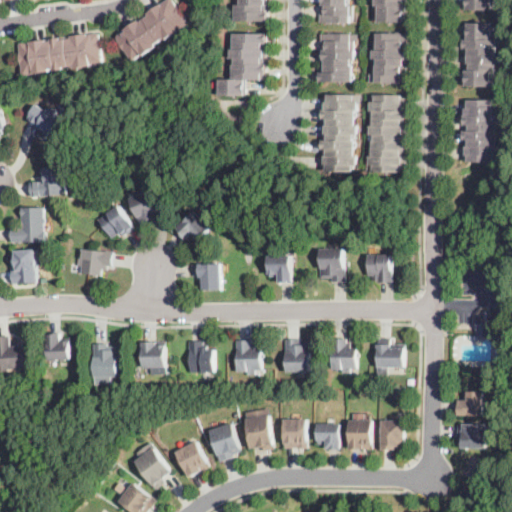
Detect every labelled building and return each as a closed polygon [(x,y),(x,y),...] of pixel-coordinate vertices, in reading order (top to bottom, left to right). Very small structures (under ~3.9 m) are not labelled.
[(175,0),(178,4),(179,3),(192,24),(160,45),(161,46),(145,56),(144,54),(135,60),(127,48),(126,49),(121,42),(122,41),(119,37),(120,33),(127,29),(126,28),(141,18),(142,20),(150,14),(148,10),(162,1),(163,3),(167,0),(175,0)] [(268,0),(268,11),(270,11),(270,19),(236,19),(236,3),(241,3),(241,0),(268,0)] [(351,0),(351,4),(355,4),(355,15),(352,15),(352,22),(323,21),(323,0),(351,0)] [(409,0),(409,6),(408,6),(408,21),(379,20),(379,5),(376,5),(376,0),(409,0)] [(498,0),(498,8),(468,9),(468,0),(498,0)] [(495,32),(493,32),(493,34),(499,34),(499,53),(502,53),(502,63),(498,63),(498,69),(496,69),(496,77),(495,77),(494,82),(493,82),(493,84),(467,84),(467,68),(471,68),(472,63),(469,63),(469,47),(465,47),(465,37),(468,37),(469,21),(495,21),(495,32)] [(353,31),(353,33),(360,33),(360,40),(356,40),(356,58),(354,58),(355,74),(356,74),(356,77),(354,77),(354,80),(321,81),(321,71),(326,71),(325,59),(324,59),(323,32),(353,31)] [(101,33),(102,38),(103,38),(104,47),(103,47),(105,60),(94,62),(94,65),(77,67),(77,65),(66,66),(66,69),(57,70),(57,67),(52,68),(53,70),(37,72),(37,73),(25,75),(23,62),(22,62),(21,52),(22,52),(21,43),(31,42),(31,40),(48,38),(49,40),(53,40),(53,38),(62,36),(63,39),(74,37),(73,34),(90,32),(90,34),(92,34),(92,33),(99,32),(101,33)] [(266,47),(269,47),(269,57),(266,57),(266,62),(268,62),(267,80),(249,80),(249,95),(221,94),(221,77),(234,77),(234,63),(235,63),(235,57),(231,57),(231,48),(234,48),(234,32),(268,32),(268,41),(266,41),(266,47)] [(409,49),(410,49),(410,58),(408,58),(408,62),(407,62),(407,63),(408,63),(408,81),(376,81),(376,64),(378,64),(378,58),(374,58),(374,48),(378,48),(378,32),(409,32),(409,49)] [(356,100),(360,100),(360,110),(358,110),(358,124),(360,124),(360,134),(356,134),(356,139),(357,139),(357,142),(359,142),(359,145),(357,145),(358,154),(360,154),(360,164),(355,164),(356,170),(329,171),(329,164),(327,164),(326,154),(328,154),(328,148),(324,148),(323,138),(328,138),(328,133),(327,133),(327,125),(327,124),(328,124),(328,117),(324,117),(323,108),(327,108),(327,100),(329,100),(329,93),(356,92),(356,100)] [(403,93),(403,97),(407,97),(407,101),(408,101),(409,117),(406,117),(406,125),(408,125),(408,134),(406,134),(406,140),(408,140),(408,149),(406,149),(406,155),(408,155),(408,163),(406,163),(406,169),(403,169),(403,171),(371,171),(371,154),(374,154),(374,139),(376,139),(376,134),(372,134),(372,124),(374,124),(374,110),(372,110),(372,100),(376,100),(376,93),(403,93)] [(497,105),(500,105),(500,116),(499,116),(499,145),(501,145),(501,155),(498,155),(498,160),(470,161),(470,154),(468,154),(468,146),(468,145),(470,145),(470,139),(465,139),(465,129),(471,129),(471,124),(465,124),(465,114),(467,114),(467,106),(469,106),(469,99),(497,99),(497,105)] [(4,131),(5,135),(0,136),(0,104),(1,104),(9,129),(4,131)] [(36,104),(49,110),(50,108),(51,109),(52,107),(61,112),(60,114),(69,118),(59,137),(48,132),(39,127),(40,125),(28,119),(36,104)] [(68,193),(32,196),(31,182),(46,181),(45,168),(66,166),(68,193)] [(165,221),(155,225),(154,225),(153,222),(142,226),(132,199),(154,190),(166,221),(165,221)] [(135,228),(126,235),(125,236),(123,232),(114,238),(101,220),(121,205),(137,228),(135,228)] [(48,222),(46,222),(46,231),(48,231),(47,242),(12,242),(12,227),(24,228),(24,207),(46,207),(46,218),(48,218),(48,222)] [(213,229),(199,241),(195,236),(189,242),(178,229),(198,211),(213,229)] [(15,285),(14,285),(12,269),(18,269),(16,251),(45,248),(47,260),(39,261),(39,267),(38,267),(40,282),(15,285)] [(347,248),(347,281),(334,281),(334,279),(322,278),(322,248),(347,248)] [(115,253),(114,266),(109,266),(108,270),(103,270),(103,275),(97,275),(97,277),(94,277),(94,274),(83,273),(84,267),(79,266),(80,258),(83,258),(84,249),(115,252),(115,253)] [(395,255),(395,282),(375,282),(375,275),(370,275),(370,255),(395,255)] [(293,256),(293,283),(281,283),(280,276),(271,276),(271,256),(293,256)] [(223,272),(224,290),(202,290),(202,276),(195,277),(195,265),(223,264),(223,272)] [(494,311),(494,314),(501,314),(501,332),(493,332),(493,336),(478,336),(478,313),(487,313),(487,311),(494,311)] [(61,332),(61,339),(72,339),(72,360),(49,360),(48,334),(53,334),(53,332),(61,332)] [(0,336),(10,336),(11,346),(31,345),(32,369),(25,369),(22,369),(18,370),(18,369),(10,369),(10,371),(0,371),(0,336)] [(360,353),(360,356),(359,356),(358,369),(352,369),(352,373),(344,373),(344,370),(334,369),(334,338),(347,338),(347,343),(352,343),(352,348),(358,348),(358,353),(360,353)] [(406,345),(406,367),(379,367),(379,338),(391,338),(391,345),(406,345)] [(301,339),(301,341),(312,341),(312,372),(287,372),(286,339),(301,339)] [(158,340),(158,344),(168,343),(168,345),(168,372),(153,373),(153,367),(149,367),(149,366),(145,366),(144,341),(158,340)] [(204,341),(204,345),(208,345),(208,350),(216,350),(216,372),(207,372),(207,373),(203,373),(203,372),(191,373),(190,341),(204,341)] [(252,341),(252,344),(256,344),(256,349),(262,349),(262,353),(265,353),(265,358),(263,357),(263,370),(256,370),(256,375),(249,374),(249,371),(238,371),(238,341),(252,341)] [(108,344),(108,346),(119,346),(120,376),(95,377),(95,344),(108,344)] [(487,390),(487,414),(462,414),(462,399),(467,399),(467,390),(487,390)] [(272,407),(278,448),(266,450),(265,445),(253,447),(247,411),(272,407)] [(309,440),(311,440),(311,448),(300,448),(300,446),(287,446),(287,442),(286,442),(286,418),(309,418),(309,440)] [(376,449),(365,449),(365,447),(352,447),(353,419),(376,419),(376,449)] [(409,442),(409,449),(385,448),(385,419),(408,420),(408,442),(409,442)] [(223,461),(211,429),(234,421),(245,450),(236,453),(237,456),(223,461)] [(344,423),(344,449),(332,448),(332,447),(328,447),(328,443),(321,443),(321,439),(319,439),(320,422),(344,423)] [(490,447),(465,447),(465,437),(462,437),(462,423),(467,423),(490,423),(490,447)] [(158,489),(138,460),(145,455),(141,450),(154,440),(175,470),(165,477),(168,481),(158,489)] [(204,471),(203,470),(191,477),(178,451),(199,440),(213,466),(204,471)] [(121,481),(130,488),(136,481),(159,499),(148,511),(136,511),(121,500),(125,494),(116,487),(121,481)]
